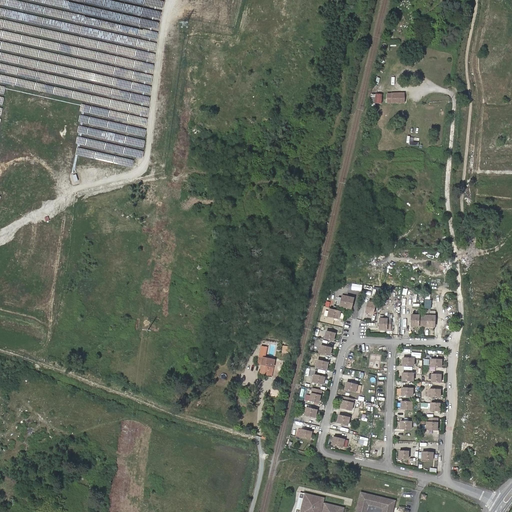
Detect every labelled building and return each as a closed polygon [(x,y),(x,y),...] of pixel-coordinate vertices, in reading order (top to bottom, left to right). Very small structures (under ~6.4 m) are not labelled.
[(405,72),(413,74),(414,66),(406,65),(405,72)] [(390,84),(397,85),(398,77),(390,77),(390,84)] [(405,93),(387,94),(388,104),(405,104),(405,93)] [(437,136),(443,131),(437,125),(431,130),(437,136)] [(342,295),(341,299),(340,306),(351,309),(354,298),(342,295)] [(374,314),(377,303),(370,302),(367,312),(374,314)] [(339,319),(341,311),(330,309),(328,316),(339,319)] [(434,326),(434,315),(411,315),(411,326),(434,326)] [(379,330),(384,330),(386,330),(391,330),(392,320),(392,319),(386,319),(379,319),(379,320),(379,330)] [(334,340),(334,339),(335,333),(327,331),(325,338),(325,339),(334,340)] [(319,352),(327,354),(330,355),(330,354),(332,348),(321,345),(319,352)] [(380,369),(381,354),(370,353),(368,368),(380,369)] [(274,360),(263,358),(260,373),(268,375),(269,367),(272,367),(274,360)] [(316,367),(321,368),(327,370),(328,362),(322,361),(318,360),(316,367)] [(325,377),(321,376),(314,374),(312,382),(320,384),(323,384),(325,377)] [(355,392),(357,385),(346,383),(345,390),(355,392)] [(310,400),(318,402),(319,402),(322,390),(320,390),(313,388),(310,400)] [(351,411),(353,403),(342,401),(341,405),(341,408),(351,411)] [(503,401),(494,401),(494,413),(504,412),(503,401)] [(315,417),(317,410),(306,407),(305,414),(315,417)] [(348,425),(349,418),(339,415),(337,423),(348,425)] [(437,429),(437,418),(426,417),(426,429),(437,429)] [(310,439),(312,432),(301,429),(299,436),(310,439)] [(342,447),(344,440),(333,437),(332,445),(342,447)] [(391,511),(394,502),(360,494),(356,511),(341,511),(343,509),(322,504),(323,499),(305,495),(304,500),(305,500),(303,511),(301,511),(300,511),(391,511)]
